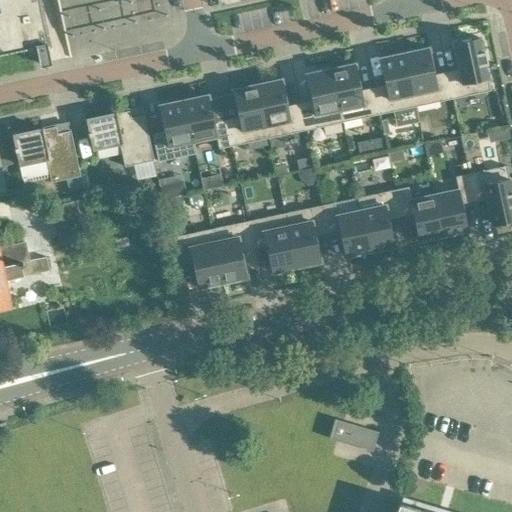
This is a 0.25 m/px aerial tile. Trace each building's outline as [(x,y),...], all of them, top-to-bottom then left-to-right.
[(0,0),(0,51),(36,44),(40,63),(52,61),(47,42),(48,41),(39,0),(0,0)] [(459,69),(447,72),(452,98),(490,90),(484,63),(487,63),(484,51),(482,51),(479,37),(454,42),(459,69)] [(429,48),(404,53),(416,106),(452,98),(447,72),(434,74),(429,48)] [(386,85),(373,87),(379,114),(416,106),(404,53),(380,58),(386,85)] [(355,63),(331,69),(342,122),(379,114),(373,87),(361,90),(355,63)] [(312,101),(299,103),(305,130),(342,122),(331,69),(306,74),(312,101)] [(281,79),(257,84),(268,138),(305,130),(299,103),(287,106),(281,79)] [(239,116),(226,119),(232,145),(268,138),(257,84),(233,90),(239,116)] [(208,95),(184,100),(192,141),(193,141),(216,136),(219,148),(232,145),(226,119),(214,122),(208,95)] [(192,141),(184,100),(159,105),(165,132),(152,135),(158,161),(196,153),(193,141),(192,141)] [(117,113),(117,112),(116,112),(88,118),(90,131),(89,132),(89,136),(91,135),(94,148),(120,143),(125,166),(154,160),(144,114),(131,117),(129,110),(117,113)] [(44,129),(43,128),(42,128),(14,134),(17,147),(15,148),(16,151),(18,151),(20,164),(46,159),(51,182),(80,176),(71,130),(57,133),(56,126),(44,129)] [(509,140),(507,129),(499,130),(501,138),(505,141),(509,140)] [(313,168),(311,158),(297,161),(299,171),(313,168)] [(468,174),(474,200),(487,198),(492,224),(511,219),(511,192),(511,193),(506,165),(468,174)] [(458,189),(434,194),(443,235),(444,235),(467,230),(462,203),(474,200),(468,174),(456,176),(458,189)] [(186,194),(184,184),(166,188),(171,191),(172,197),(186,194)] [(408,187),(395,189),(401,216),(413,213),(419,240),(442,235),(443,235),(434,194),(411,199),(408,187)] [(357,197),(360,210),(361,210),(370,251),(370,250),(394,245),(388,219),(401,216),(395,189),(357,197)] [(334,202),(322,205),(327,232),(340,229),(345,256),(369,251),(370,251),(361,210),(360,210),(337,215),(334,202)] [(322,205),(285,213),(296,267),(297,266),(320,261),(315,234),(327,232),(322,205)] [(285,213),(248,221),(254,247),(266,245),(272,271),(296,266),(296,267),(285,213)] [(248,221),(211,229),(223,282),(247,277),(241,250),(254,247),(248,221)] [(223,282),(211,229),(174,237),(180,263),(193,260),(198,287),(222,282),(223,282)] [(0,305),(5,305),(1,287),(4,286),(2,280),(49,270),(46,256),(28,260),(24,243),(0,247),(0,305)] [(329,438),(372,451),(378,431),(336,419),(336,418),(335,418),(329,438)] [(430,511),(398,502),(395,511),(430,511)]
